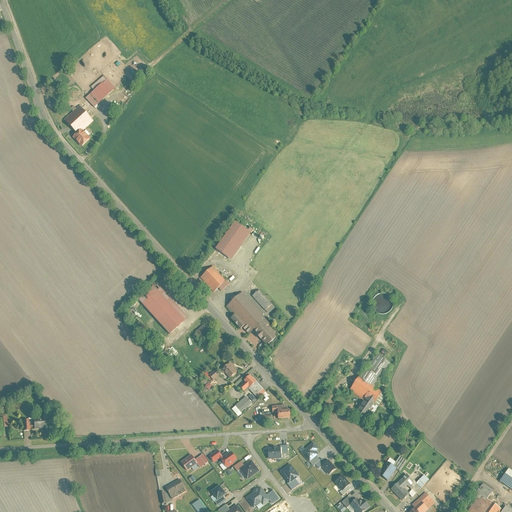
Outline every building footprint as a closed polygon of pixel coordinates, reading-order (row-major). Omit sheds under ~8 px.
[(90,87),(94,91),(105,81),(102,77),(90,87)] [(116,88),(107,79),(105,81),(94,91),(86,99),(94,108),(116,88)] [(65,120),(77,133),(72,137),(81,147),(90,139),(83,131),(93,122),(79,107),(77,110),(74,112),(68,117),(66,119),(65,120)] [(250,233),(234,222),(215,249),(231,260),(250,233)] [(214,266),(201,278),(213,292),(219,287),(227,280),(214,266)] [(219,287),(222,291),(230,284),(227,280),(219,287)] [(187,318),(160,288),(158,290),(154,285),(138,300),(169,334),(187,318)] [(260,289),(252,296),(265,310),(272,304),(260,289)] [(270,324),(242,292),(227,305),(235,314),(245,325),(265,348),(276,338),(266,327),(270,324)] [(377,311),(389,311),(389,304),(388,304),(388,302),(387,302),(387,299),(385,299),(385,296),(378,296),(377,311)] [(230,318),(240,329),(245,325),(235,314),(230,318)] [(199,338),(208,332),(203,325),(195,331),(199,338)] [(378,356),(368,370),(377,376),(387,362),(378,356)] [(239,372),(231,362),(222,370),(230,379),(239,372)] [(365,368),(359,378),(371,386),(377,376),(368,370),(365,368)] [(216,370),(209,375),(213,380),(220,376),(216,370)] [(256,382),(250,375),(244,380),(245,382),(240,387),(244,391),(248,387),(249,389),(256,382)] [(359,378),(350,392),(363,400),(372,406),(381,392),(371,386),(359,378)] [(256,382),(249,389),(258,398),(265,392),(256,382)] [(246,397),(235,405),(242,414),(253,405),(246,397)] [(372,406),(363,400),(355,412),(364,418),(372,406)] [(242,414),(235,405),(231,409),(238,417),(242,414)] [(276,412),(276,418),(290,418),(289,410),(281,411),(281,405),(272,406),(272,413),(276,412)] [(29,423),(30,427),(34,427),(34,431),(47,429),(45,418),(33,420),(33,422),(29,423)] [(310,462),(316,456),(318,455),(315,452),(315,449),(317,448),(313,444),(302,454),(310,462)] [(269,459),(281,458),(281,455),(280,449),(276,449),(276,448),(272,448),(272,449),(268,449),(269,459)] [(217,450),(209,457),(214,463),(219,459),(222,456),(217,450)] [(223,457),(220,460),(227,468),(237,460),(231,452),(223,457)] [(194,471),(199,467),(197,464),(195,461),(191,456),(181,463),(187,471),(191,468),(194,471)] [(314,467),(315,465),(320,461),(316,456),(310,462),(314,467)] [(399,471),(406,460),(400,456),(393,467),(396,469),(399,471)] [(197,464),(199,467),(200,468),(205,464),(200,457),(195,461),(197,464)] [(322,467),(326,463),(322,459),(320,461),(315,465),(319,469),(322,467)] [(329,475),(335,470),(328,461),(326,463),(322,467),(329,475)] [(240,470),(245,467),(241,462),(234,467),(237,472),(240,470)] [(248,479),(259,471),(251,462),(245,467),(240,470),(248,479)] [(393,467),(387,463),(378,475),(387,481),(396,469),(393,467)] [(295,479),(298,477),(290,466),(281,472),(289,483),(295,479)] [(511,472),(508,470),(500,481),(511,489),(511,472)] [(407,475),(391,490),(403,501),(410,494),(405,488),(408,485),(409,487),(414,482),(407,475)] [(424,475),(416,484),(421,489),(430,480),(424,475)] [(348,486),(349,485),(342,477),(335,483),(343,491),(348,486)] [(295,479),(289,483),(288,485),(292,491),(299,485),(295,479)] [(180,480),(166,488),(170,495),(185,487),(180,480)] [(414,482),(409,487),(416,494),(421,489),(416,484),(414,482)] [(511,511),(511,510),(506,506),(502,511),(487,500),(494,491),(483,483),(473,496),(476,499),(466,511),(511,511)] [(219,485),(210,492),(216,500),(222,496),(225,493),(219,485)] [(348,486),(343,491),(340,493),(343,496),(351,490),(348,486)] [(185,487),(170,495),(172,500),(187,492),(185,487)] [(263,505),(270,500),(266,496),(261,488),(247,498),(254,508),(261,503),(263,505)] [(266,496),(270,500),(272,503),(279,498),(273,491),(266,496)] [(414,508),(409,511),(426,511),(435,504),(425,493),(411,506),(414,508)] [(214,501),(218,506),(226,501),(222,496),(216,500),(214,501)] [(349,497),(342,503),(346,508),(350,505),(353,502),(349,497)] [(353,502),(350,505),(356,511),(362,511),(369,507),(361,498),(358,501),(357,499),(353,502)] [(207,511),(198,500),(192,505),(196,511),(207,511)]
